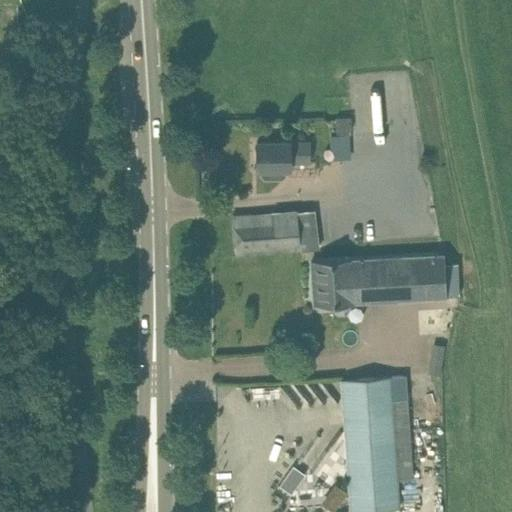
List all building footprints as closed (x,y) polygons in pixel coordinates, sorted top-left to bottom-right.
[(350,117),(336,117),(337,134),(349,133),(351,133),(350,117)] [(257,141),(257,170),(260,169),(260,174),(264,178),(283,178),(286,174),(286,169),(290,169),(290,162),(310,162),(310,142),(290,142),(290,141),(257,141)] [(297,210),(232,216),(235,256),(300,250),(297,210)] [(444,253),(312,261),(314,303),(460,295),(457,262),(444,263),(444,253)] [(407,374),(342,379),(351,510),(399,507),(397,480),(414,479),(407,374)]
